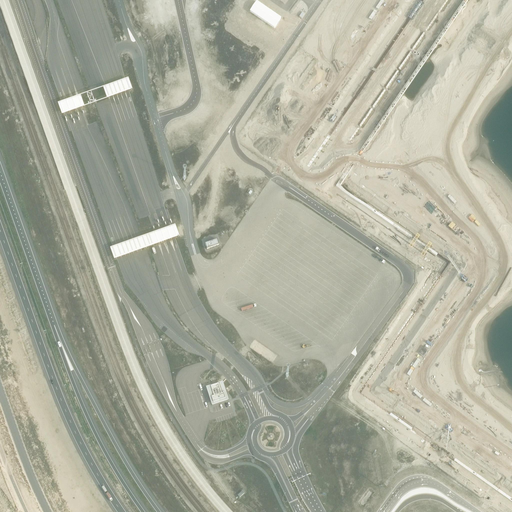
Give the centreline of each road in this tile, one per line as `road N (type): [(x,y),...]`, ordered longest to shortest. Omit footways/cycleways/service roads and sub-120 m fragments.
road 1 (trunk): [(0,233),(68,417),(120,511)]
road 2 (secondary): [(158,511),(52,323)]
road 3 (secondary): [(142,511),(89,421),(52,323)]
road 4 (unclassified): [(511,510),(375,413)]
road 5 (secondary): [(52,323),(0,179)]
road 6 (unclassified): [(0,392),(48,511)]
